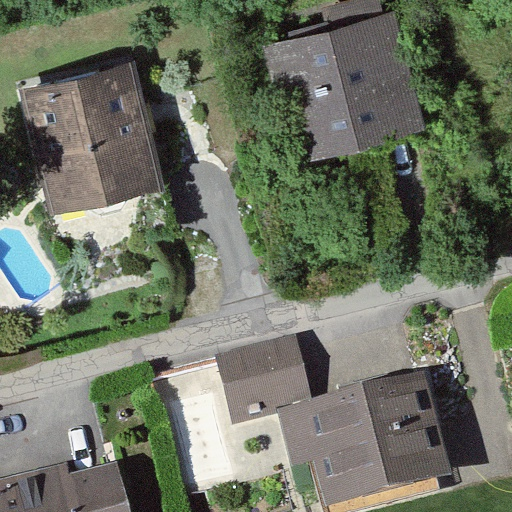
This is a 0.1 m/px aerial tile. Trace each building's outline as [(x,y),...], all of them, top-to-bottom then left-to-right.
[(411,0),(284,31),(316,157),(442,126),(411,0)] [(146,50),(30,81),(67,215),(183,183),(146,50)] [(318,399),(303,334),(222,353),(238,418),(318,399)] [(437,384),(286,420),(300,480),(338,471),(347,510),(461,484),(437,384)] [(151,511),(138,458),(0,492),(0,511),(151,511)]
